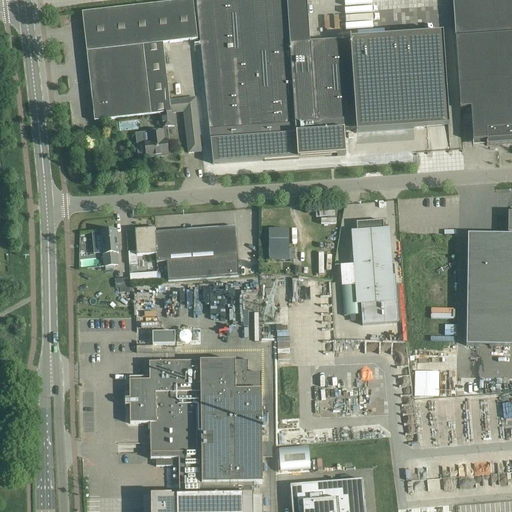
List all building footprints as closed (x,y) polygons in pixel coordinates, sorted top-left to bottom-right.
[(306,0),(212,0),(196,1),(211,150),(212,164),(264,161),(264,162),(275,161),(331,157),(337,157),(345,156),(344,131),(356,131),(356,134),(414,130),(449,127),(446,92),(442,34),(350,41),(310,43),(306,0)] [(511,144),(511,0),(452,0),(455,38),(460,109),(470,109),(472,142),(486,141),(486,147),(511,144)] [(86,53),(163,44),(197,40),(193,1),(82,13),(86,53)] [(98,122),(160,115),(171,113),(163,44),(86,53),(94,118),(98,122)] [(183,100),(184,112),(189,154),(202,153),(196,98),(183,100)] [(167,128),(174,127),(173,113),(171,113),(160,115),(162,132),(148,133),(149,142),(145,143),(146,158),(167,156),(166,142),(169,141),(167,128)] [(123,129),(132,129),(132,119),(123,119),(123,129)] [(468,235),(466,346),(511,346),(511,212),(508,213),(508,236),(468,235)] [(356,234),(362,326),(398,324),(395,277),(394,266),(387,266),(385,232),(383,232),(383,222),(356,224),(357,234),(356,234)] [(128,253),(129,265),(138,265),(137,257),(156,255),(156,263),(194,261),(194,265),(200,265),(199,260),(237,258),(235,228),(155,233),(155,229),(135,231),(136,252),(128,253)] [(117,241),(116,231),(100,233),(104,267),(118,266),(116,254),(118,254),(117,241)] [(269,231),(269,261),(295,261),(295,250),(289,250),(289,231),(269,231)] [(141,274),(130,275),(131,283),(142,282),(141,274)] [(432,278),(432,306),(444,306),(444,278),(432,278)] [(115,280),(116,289),(129,288),(129,279),(115,280)] [(357,286),(342,287),(344,317),(359,316),(357,286)] [(234,325),(235,343),(249,343),(249,324),(234,325)] [(176,344),(176,332),(153,332),(153,344),(176,344)] [(193,338),(193,337),(192,336),(192,335),(192,334),(191,334),(191,333),(190,333),(189,333),(189,332),(188,332),(187,332),(186,332),(185,332),(184,332),(184,333),(183,333),(182,334),(182,335),(181,335),(181,336),(181,337),(181,338),(181,339),(181,340),(181,341),(182,341),(182,342),(183,342),(183,343),(184,343),(184,344),(185,344),(186,344),(187,344),(188,344),(189,344),(189,343),(190,343),(191,342),(192,341),(192,340),(193,339),(193,338)] [(129,401),(127,401),(127,405),(129,405),(130,425),(150,424),(150,455),(150,460),(178,459),(178,462),(176,462),(174,463),(175,466),(176,468),(178,468),(179,497),(151,498),(151,511),(262,511),(263,496),(254,497),(254,484),(262,484),(261,374),(247,374),(247,362),(149,363),(149,377),(129,378),(129,401)] [(310,470),(308,448),(278,450),(280,473),(310,470)] [(365,511),(362,480),(290,486),(291,511),(365,511)]
